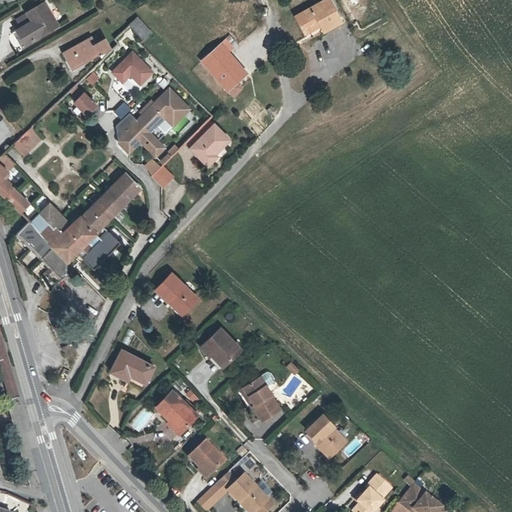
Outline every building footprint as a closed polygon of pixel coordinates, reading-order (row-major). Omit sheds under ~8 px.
[(329,0),(324,0),(296,16),(308,40),(336,24),(341,21),(329,0)] [(58,26),(44,1),(27,12),(32,21),(22,27),(16,30),(19,34),(17,36),(23,46),(25,45),(58,26)] [(22,27),(32,21),(27,12),(16,18),(22,27)] [(152,33),(137,17),(129,25),(130,25),(143,39),(144,40),(152,33)] [(91,37),(63,53),(72,68),(81,63),(79,59),(87,54),(88,56),(92,57),(98,53),(101,59),(111,50),(104,38),(95,44),(91,37)] [(226,39),(221,44),(227,52),(233,47),(226,39)] [(221,44),(202,60),(227,89),(236,82),(246,73),(227,52),(221,44)] [(132,51),(112,71),(123,83),(130,76),(141,87),(154,73),(132,51)] [(79,59),(81,63),(92,57),(88,56),(87,54),(79,59)] [(92,70),(84,80),(91,86),(99,76),(92,70)] [(236,82),(227,89),(232,95),(241,88),(236,82)] [(115,126),(137,149),(140,146),(155,161),(167,149),(151,132),(165,118),(172,125),(189,109),(169,89),(137,120),(129,112),(115,126)] [(84,90),(76,101),(91,111),(99,100),(84,90)] [(113,110),(119,118),(130,109),(124,101),(113,110)] [(207,119),(185,141),(191,147),(190,148),(204,161),(212,152),(214,154),(229,139),(214,124),(213,125),(207,119)] [(137,149),(115,126),(118,144),(118,148),(128,157),(137,149)] [(21,136),(32,147),(42,138),(31,127),(25,132),(21,136)] [(21,136),(11,146),(23,157),(32,147),(21,136)] [(0,191),(20,212),(29,203),(2,177),(16,164),(4,152),(0,155),(0,191)] [(207,165),(216,156),(214,154),(212,152),(204,161),(207,165)] [(161,165),(151,176),(162,187),(172,176),(161,165)] [(49,204),(31,222),(53,245),(53,246),(67,260),(74,266),(79,261),(76,258),(80,255),(94,269),(120,242),(107,230),(100,237),(96,233),(140,188),(125,173),(71,227),(49,204)] [(25,179),(17,187),(24,193),(31,184),(25,179)] [(28,221),(17,233),(49,266),(55,272),(61,279),(74,266),(67,260),(53,246),(53,245),(31,222),(29,220),(28,221)] [(55,272),(49,266),(45,270),(51,276),(55,272)] [(171,273),(156,289),(168,301),(171,298),(185,312),(198,299),(171,273)] [(182,315),(185,312),(171,298),(168,301),(182,315)] [(224,365),(241,349),(220,328),(200,347),(208,355),(211,352),(224,365)] [(72,354),(68,344),(62,347),(66,356),(72,354)] [(146,383),(154,366),(122,349),(110,371),(127,380),(130,375),(146,383)] [(224,365),(211,352),(208,355),(221,367),(224,365)] [(0,366),(10,400),(17,398),(5,356),(0,357),(0,366)] [(296,366),(291,362),(288,365),(292,370),(296,366)] [(260,376),(267,386),(273,382),(274,378),(271,372),(267,372),(260,376)] [(146,383),(130,375),(127,380),(143,388),(146,383)] [(280,408),(271,394),(272,393),(267,386),(260,376),(243,386),(255,404),(252,405),(262,420),(280,408)] [(252,405),(255,404),(243,386),(240,389),(251,406),(252,405)] [(179,433),(197,414),(171,390),(156,407),(170,420),(167,422),(179,433)] [(346,441),(333,427),(334,426),(323,414),(306,430),(318,442),(319,440),(332,454),(346,441)] [(192,425),(180,434),(183,439),(196,431),(192,425)] [(205,440),(187,456),(198,467),(200,465),(209,475),(224,460),(205,440)] [(329,457),(332,454),(319,440),(318,442),(316,443),(329,457)] [(205,478),(209,475),(200,465),(198,467),(196,469),(205,478)] [(224,483),(231,476),(227,472),(220,479),(224,483)] [(267,499),(244,474),(236,481),(227,490),(238,501),(241,499),(254,511),(267,499)] [(380,499),(390,488),(376,475),(366,487),(368,488),(362,495),(356,501),(359,503),(352,511),(353,511),(372,511),(376,507),(382,500),(380,499)] [(227,490),(236,481),(231,476),(224,483),(220,479),(219,481),(227,490)] [(414,481),(408,476),(405,480),(410,485),(414,481)] [(412,484),(398,501),(410,511),(413,508),(417,511),(436,511),(441,506),(412,484)] [(253,511),(254,511),(241,499),(238,501),(248,511),(253,511)]
